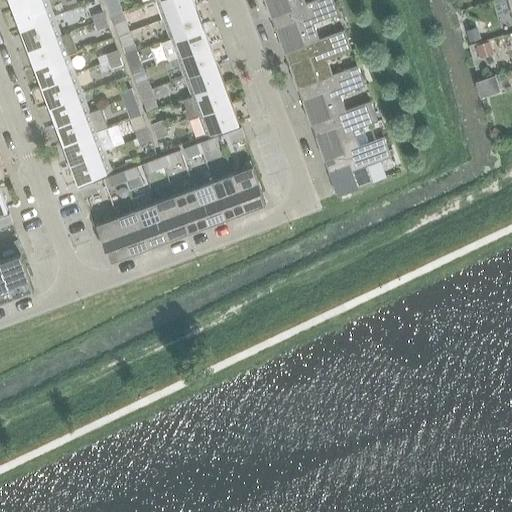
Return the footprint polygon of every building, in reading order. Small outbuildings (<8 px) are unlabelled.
[(8,0),(12,10),(38,0),(8,0)] [(52,17),(45,0),(38,0),(12,10),(19,29),(52,17)] [(192,0),(155,0),(162,19),(195,7),(192,0)] [(263,0),(265,4),(265,5),(266,6),(267,7),(268,8),(270,8),(271,8),(272,7),(275,14),(304,3),(303,0),(263,0)] [(318,39),(312,24),(337,14),(331,0),(313,0),(304,3),(275,14),(269,16),(278,40),(279,41),(279,42),(281,43),(282,43),(283,43),(284,43),(286,43),(288,50),(318,39)] [(118,5),(107,9),(110,17),(121,13),(118,5)] [(202,26),(195,7),(162,19),(163,22),(169,37),(169,38),(202,26)] [(105,19),(102,11),(91,16),(93,23),(105,19)] [(128,32),(121,13),(110,17),(117,36),(128,32)] [(27,48),(59,36),(52,17),(19,29),(27,48)] [(107,27),(105,19),(93,23),(96,31),(107,27)] [(176,57),(209,45),(202,26),(169,38),(170,39),(161,42),(168,59),(176,56),(176,57)] [(465,30),(469,42),(480,39),(476,27),(465,30)] [(318,39),(288,50),(283,52),(291,75),(292,77),(293,77),(294,78),(295,79),(296,79),(298,79),(299,78),(302,86),(331,75),(325,59),(350,50),(343,30),(318,39)] [(117,36),(124,55),(135,51),(128,32),(117,36)] [(68,33),(59,36),(27,48),(34,67),(66,55),(66,54),(75,51),(68,33)] [(476,45),(479,57),(491,54),(488,41),(476,45)] [(216,64),(209,45),(176,57),(184,77),(216,64)] [(119,57),(116,50),(105,54),(108,61),(119,57)] [(135,51),(124,55),(131,73),(142,69),(135,51)] [(74,74),(66,55),(34,67),(41,86),(74,74)] [(122,65),(119,57),(108,61),(110,69),(122,65)] [(223,84),(216,64),(184,77),(191,96),(223,84)] [(315,121),(344,110),(339,95),(363,86),(356,65),(331,75),(302,86),(296,88),(304,111),(305,112),(306,113),(307,114),(308,114),(310,115),(311,115),(312,114),(315,121)] [(48,105),(81,93),(74,74),(41,86),(48,105)] [(147,82),(136,86),(138,94),(150,89),(147,82)] [(198,115),(231,103),(223,84),(191,96),(182,99),(185,119),(197,114),(198,115)] [(133,96),(130,88),(119,92),(122,100),(133,96)] [(150,89),(138,94),(141,101),(152,97),(150,89)] [(48,105),(55,125),(88,112),(81,93),(48,105)] [(136,103),(133,96),(122,100),(125,107),(136,103)] [(146,112),(158,108),(156,101),(143,106),(146,112)] [(369,101),(344,110),(315,121),(309,123),(318,147),(318,148),(319,149),(320,150),(322,150),(323,150),(324,150),(325,150),(328,157),(357,146),(352,131),(377,121),(369,101)] [(238,123),(231,103),(198,115),(205,135),(238,123)] [(95,131),(88,112),(55,125),(62,144),(95,131)] [(161,120),(150,124),(153,132),(164,128),(161,120)] [(147,134),(144,126),(133,130),(136,138),(147,134)] [(62,144),(69,163),(102,151),(114,146),(106,127),(95,131),(62,144)] [(240,127),(226,133),(229,142),(243,137),(240,127)] [(164,128),(153,132),(155,139),(167,135),(164,128)] [(150,141),(147,134),(136,138),(139,145),(150,141)] [(396,173),(396,172),(371,182),(365,166),(390,157),(382,137),(357,146),(328,157),(322,159),(331,182),(332,183),(332,184),(334,185),(335,186),(336,186),(337,186),(339,185),(341,192),(342,194),(396,173)] [(211,138),(197,143),(201,152),(215,147),(211,138)] [(201,152),(197,143),(183,148),(186,158),(201,152)] [(109,170),(102,151),(69,163),(77,183),(109,170)] [(173,152),(159,157),(162,167),(176,161),(173,152)] [(162,167),(159,157),(145,163),(148,172),(162,167)] [(245,211),(247,210),(264,204),(259,191),(260,191),(251,165),(231,173),(245,211)] [(135,166),(121,172),(124,181),(138,176),(135,166)] [(124,181),(121,172),(106,177),(110,186),(124,181)] [(226,218),(245,211),(231,173),(212,180),(226,218)] [(206,225),(226,218),(212,180),(192,187),(206,225)] [(78,187),(82,197),(96,191),(93,182),(78,187)] [(206,225),(192,187),(173,195),(187,232),(206,225)] [(168,239),(170,238),(187,232),(173,195),(154,202),(168,239)] [(148,247),(168,239),(154,202),(134,209),(148,247)] [(129,254),(148,247),(134,209),(115,216),(129,254)] [(8,214),(0,216),(0,227),(12,223),(8,214)] [(110,261),(129,254),(115,216),(95,224),(104,249),(105,248),(110,261)] [(0,261),(13,297),(15,296),(32,290),(28,277),(29,277),(19,252),(0,259),(0,261)] [(0,301),(13,297),(0,261),(0,301)]
